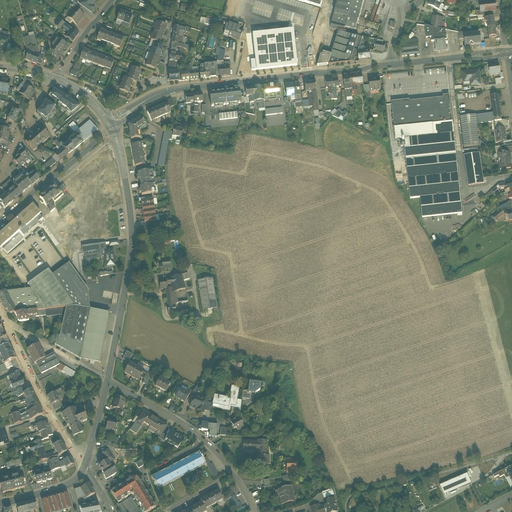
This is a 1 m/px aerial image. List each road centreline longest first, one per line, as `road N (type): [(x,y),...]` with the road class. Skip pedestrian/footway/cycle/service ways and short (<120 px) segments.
road 1 (tertiary): [(110,125),(132,242),(108,382)]
road 2 (tertiary): [(391,64),(166,91)]
road 3 (residential): [(110,125),(0,223)]
road 4 (track): [(3,320),(108,382)]
